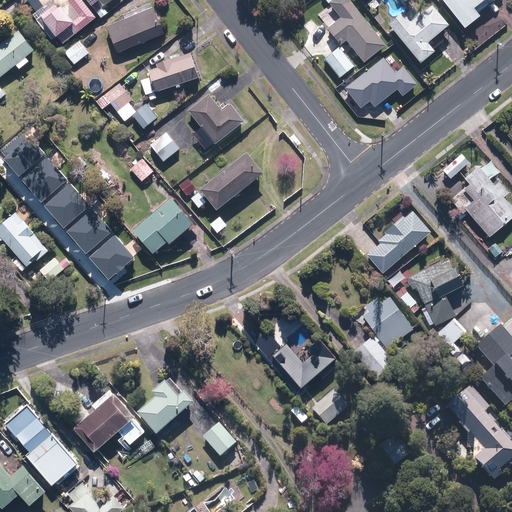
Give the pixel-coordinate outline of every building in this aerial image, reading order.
[(66,0),(47,13),(64,38),(96,17),(85,0),(66,0)] [(495,0),(449,0),(468,22),(495,0)] [(407,9),(392,23),(425,60),(440,47),(432,38),(449,23),(434,5),(417,20),(407,9)] [(113,22),(122,48),(167,33),(159,7),(113,22)] [(386,40),(358,7),(326,34),(340,50),(350,41),(365,58),(386,40)] [(327,38),(312,18),(296,30),(311,50),(327,38)] [(0,83),(40,52),(24,31),(0,50),(0,83)] [(89,54),(79,42),(63,54),(73,67),(89,54)] [(155,67),(160,88),(201,77),(196,56),(155,67)] [(345,88),(361,108),(370,101),(375,107),(397,89),(403,96),(418,84),(404,66),(395,73),(384,58),(345,88)] [(210,96),(195,109),(220,139),(242,121),(232,109),(226,114),(210,96)] [(136,113),(128,103),(117,112),(124,122),(136,113)] [(144,129),(158,117),(147,105),(133,118),(144,129)] [(164,163),(180,149),(165,134),(150,148),(164,163)] [(29,137),(2,161),(18,180),(45,156),(29,137)] [(262,173),(249,156),(207,188),(220,205),(262,173)] [(47,160),(15,189),(34,210),(66,181),(47,160)] [(511,221),(511,202),(482,165),(455,186),(494,236),(511,221)] [(71,186),(38,215),(57,236),(89,207),(71,186)] [(195,218),(176,197),(141,228),(160,249),(195,218)] [(386,271),(432,231),(415,211),(368,251),(386,271)] [(93,212),(61,241),(79,261),(112,233),(93,212)] [(19,213),(2,228),(34,263),(51,247),(19,213)] [(114,236),(82,265),(101,286),(133,257),(114,236)] [(450,256),(413,275),(438,325),(475,306),(450,256)] [(64,269),(54,257),(38,271),(49,283),(64,269)] [(417,329),(392,296),(369,313),(381,329),(357,347),(378,374),(396,361),(388,350),(417,329)] [(511,326),(502,316),(471,348),(490,367),(479,379),(511,412),(511,326)] [(453,318),(433,337),(462,367),(469,360),(454,343),(466,332),(453,318)] [(279,332),(263,351),(307,389),(341,351),(315,329),(298,349),(279,332)] [(142,400),(160,426),(192,404),(174,378),(142,400)] [(511,463),(511,431),(473,386),(448,407),(486,451),(479,457),(496,477),(511,463)] [(351,404),(337,387),(310,410),(324,427),(351,404)] [(117,392),(77,423),(97,449),(123,428),(134,442),(148,431),(117,392)] [(79,459),(34,407),(10,427),(55,479),(79,459)] [(221,441),(227,436),(217,424),(202,436),(219,458),(229,451),(221,441)] [(394,436),(377,448),(390,469),(408,458),(394,436)] [(0,457),(0,497),(7,506),(26,491),(33,500),(48,488),(30,467),(17,478),(0,457)] [(95,474),(71,496),(85,511),(114,511),(123,504),(95,474)]
